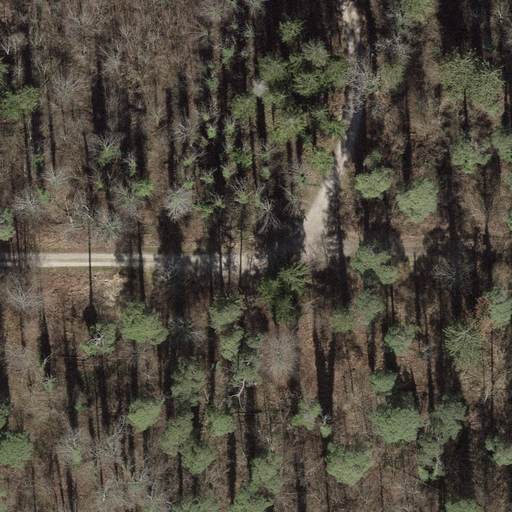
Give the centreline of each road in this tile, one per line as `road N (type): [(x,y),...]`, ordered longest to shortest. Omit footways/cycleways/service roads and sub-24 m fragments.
road 1 (track): [(0,256),(197,261),(511,247)]
road 2 (track): [(343,0),(357,56),(354,123),(304,253)]
